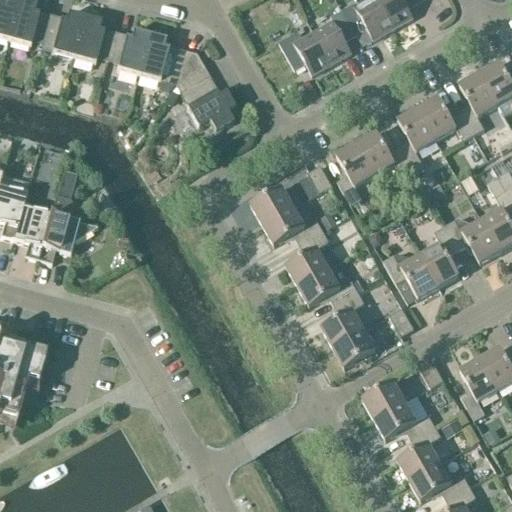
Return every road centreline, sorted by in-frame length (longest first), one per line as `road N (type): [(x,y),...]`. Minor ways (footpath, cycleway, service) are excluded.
road 1 (residential): [(321,409),(207,211),(211,186),(286,142)]
road 2 (residential): [(286,142),(483,28)]
road 3 (residential): [(321,409),(511,298)]
road 4 (residential): [(207,476),(123,328),(95,321)]
road 5 (residential): [(286,142),(213,17)]
road 6 (residential): [(207,476),(321,409)]
road 7 (residential): [(383,511),(321,409)]
